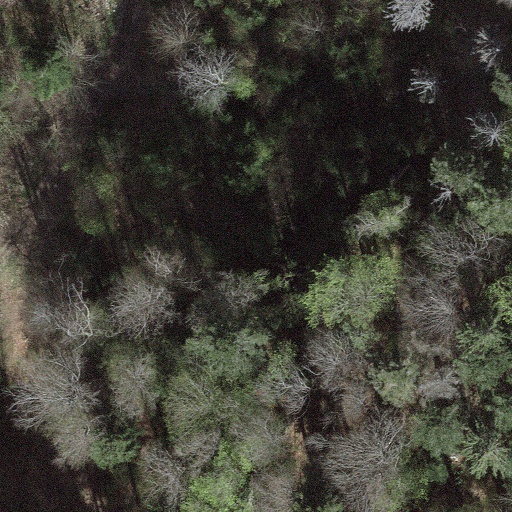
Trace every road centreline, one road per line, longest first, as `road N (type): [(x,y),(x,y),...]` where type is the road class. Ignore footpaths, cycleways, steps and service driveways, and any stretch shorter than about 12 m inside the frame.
road 1 (track): [(0,257),(68,157),(118,54),(132,0)]
road 2 (track): [(0,276),(23,369),(57,443),(106,511)]
